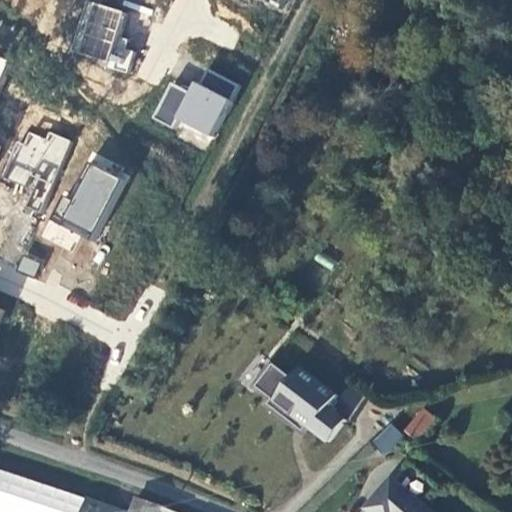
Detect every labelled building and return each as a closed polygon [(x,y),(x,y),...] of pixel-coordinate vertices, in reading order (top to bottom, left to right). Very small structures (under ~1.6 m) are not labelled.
[(90,0),(85,0),(70,55),(128,71),(134,50),(126,48),(136,13),(90,0)] [(253,0),(275,10),(279,0),(253,0)] [(203,69),(192,92),(170,81),(155,115),(214,142),(240,86),(203,69)] [(40,215),(68,143),(26,127),(6,179),(28,188),(20,207),(40,215)] [(78,235),(103,243),(125,169),(83,156),(63,224),(47,219),(41,240),(74,250),(78,235)] [(34,276),(39,263),(22,256),(17,269),(34,276)] [(297,384),(275,366),(239,412),(254,425),(269,407),(325,453),(347,425),(311,395),(318,387),(304,376),(297,384)] [(419,442),(436,417),(420,406),(403,431),(419,442)] [(392,424),(371,439),(382,455),(403,440),(392,424)] [(432,511),(394,480),(369,511),(370,511),(432,511)] [(166,511),(167,511),(136,500),(131,511),(112,511),(89,503),(85,511),(166,511)]
